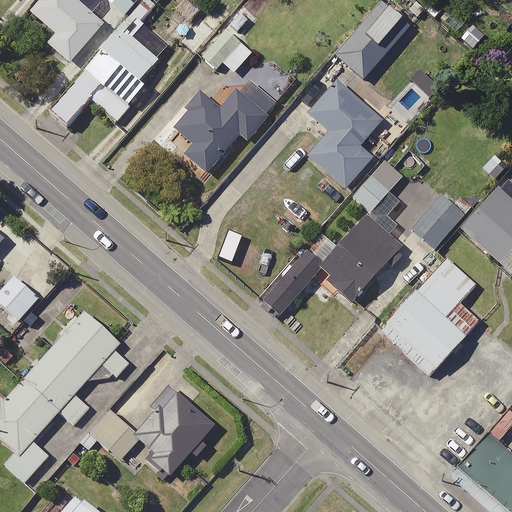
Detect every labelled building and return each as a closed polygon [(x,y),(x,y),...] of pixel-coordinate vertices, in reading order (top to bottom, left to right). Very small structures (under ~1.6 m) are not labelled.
[(76,0),(42,0),(29,16),(54,38),(46,47),(70,68),(105,28),(75,2),(76,0)] [(142,0),(102,0),(125,20),(142,0)] [(485,0),(465,0),(477,10),(485,0)] [(190,1),(165,30),(194,56),(219,27),(190,1)] [(335,59),(363,83),(410,29),(382,5),(335,59)] [(98,56),(136,88),(158,62),(121,30),(98,56)] [(202,60),(216,72),(240,46),(226,33),(202,60)] [(296,81),(268,58),(248,82),(276,105),(296,81)] [(98,60),(84,76),(101,90),(102,92),(116,75),(98,60)] [(101,90),(84,76),(50,114),(67,128),(101,90)] [(306,159),(345,193),(373,161),(360,149),(383,123),(336,82),(305,117),(327,136),(306,159)] [(92,104),(117,125),(131,109),(107,88),(92,104)] [(245,146),(268,120),(235,92),(219,110),(201,94),(183,114),(186,116),(171,133),(191,150),(182,159),(206,180),(240,141),(245,146)] [(401,181),(382,164),(351,198),(381,225),(400,205),(388,195),(401,181)] [(511,208),(494,194),(460,233),(503,270),(511,259),(511,208)] [(465,218),(441,197),(410,232),(434,253),(465,218)] [(402,249),(366,218),(318,273),(327,281),(323,286),(350,309),(402,249)] [(384,330),(435,375),(465,340),(444,321),(476,284),(447,258),(384,330)] [(265,302),(282,316),(318,275),(301,260),(265,302)] [(39,299),(13,277),(0,291),(0,306),(18,322),(39,299)] [(0,398),(0,442),(14,454),(19,459),(33,443),(59,414),(75,396),(101,366),(114,352),(120,344),(83,312),(3,402),(0,398)] [(130,366),(114,352),(101,366),(117,380),(130,366)] [(137,435),(134,438),(138,442),(154,455),(148,462),(169,479),(212,427),(171,393),(137,435)] [(90,409),(75,396),(59,414),(75,427),(90,409)] [(134,438),(137,435),(110,411),(89,435),(120,463),(138,442),(134,438)] [(511,429),(511,417),(509,414),(489,437),(498,445),(511,429)] [(511,511),(511,458),(486,437),(457,471),(504,511),(511,511)] [(49,457),(33,443),(19,459),(14,454),(3,466),(24,485),(49,457)] [(96,511),(83,501),(72,511),(96,511)]
